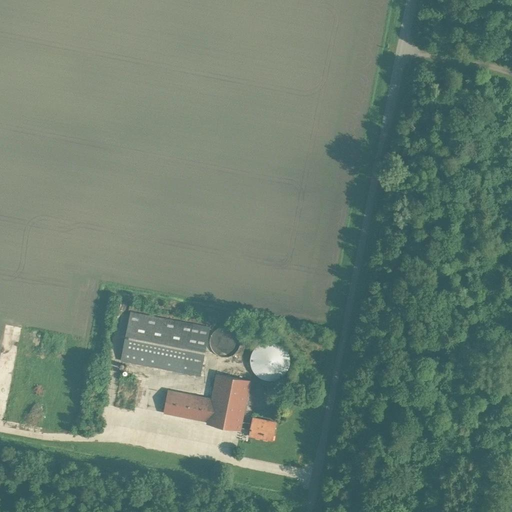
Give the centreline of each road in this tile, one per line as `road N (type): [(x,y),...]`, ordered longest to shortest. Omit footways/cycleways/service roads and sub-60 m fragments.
road 1 (unclassified): [(308,511),(409,0)]
road 2 (unknown): [(316,472),(225,460),(142,412)]
